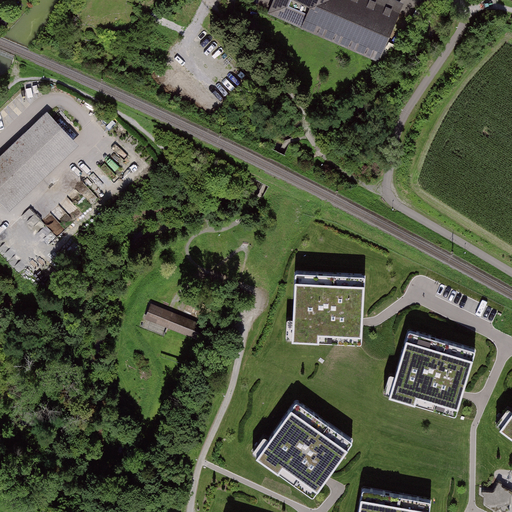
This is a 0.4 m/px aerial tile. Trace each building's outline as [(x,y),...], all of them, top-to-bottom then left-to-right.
[(290,0),(288,6),(309,15),(304,26),(378,58),(398,12),(371,0),(290,0)] [(0,196),(5,202),(72,140),(50,118),(0,164),(0,196)] [(366,271),(292,270),(291,338),(365,340),(365,322),(366,271)] [(194,319),(153,304),(146,321),(204,342),(211,325),(194,319)] [(477,346),(404,327),(387,394),(459,413),(464,394),(477,346)] [(355,439),(293,395),(253,451),(314,495),(324,481),(355,439)] [(511,404),(497,426),(511,436),(511,404)] [(504,484),(500,483),(495,492),(484,492),(483,495),(485,497),(485,504),(496,511),(497,511),(502,510),(502,511),(508,511),(511,510),(509,506),(511,504),(511,491),(503,487),(504,484)] [(433,511),(436,498),(362,485),(357,511),(433,511)]
